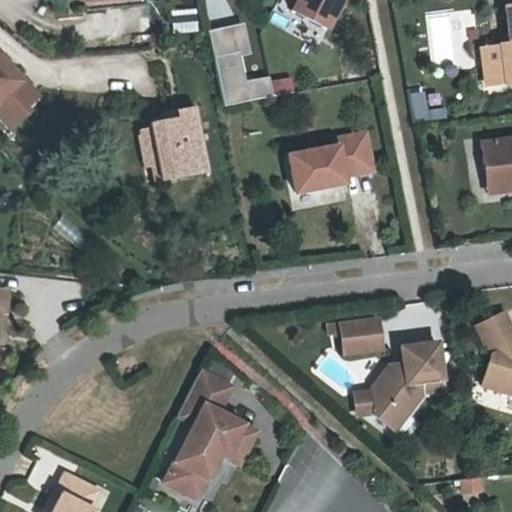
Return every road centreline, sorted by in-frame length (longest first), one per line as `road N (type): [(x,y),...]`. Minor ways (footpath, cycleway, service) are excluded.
road 1 (residential): [(511,269),(189,309)]
road 2 (residential): [(150,85),(40,65),(0,35)]
